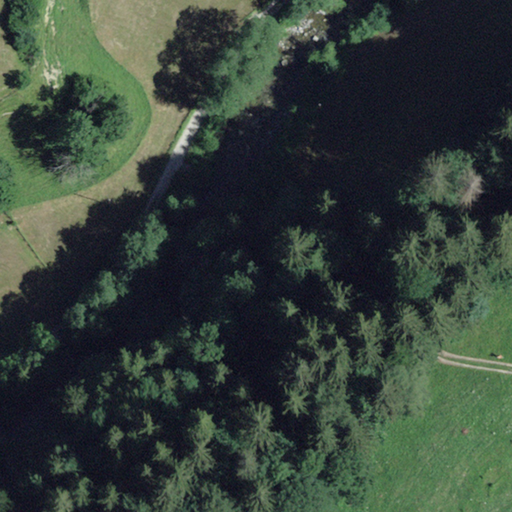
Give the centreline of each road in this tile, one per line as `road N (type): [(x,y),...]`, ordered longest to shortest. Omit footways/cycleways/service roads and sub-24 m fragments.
road 1 (track): [(289,0),(224,75),(131,264),(0,385)]
road 2 (track): [(511,209),(476,237),(431,332),(432,351),(444,360),(511,370)]
